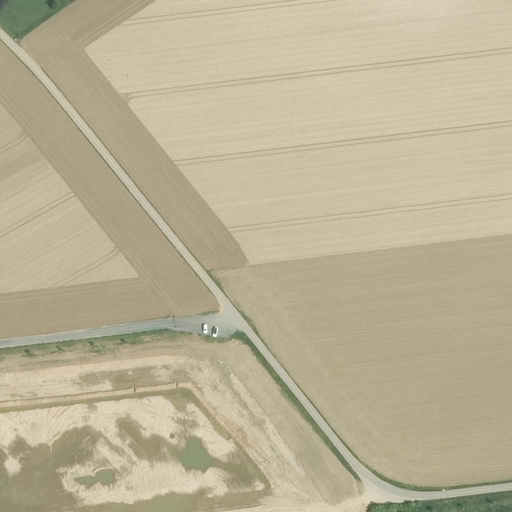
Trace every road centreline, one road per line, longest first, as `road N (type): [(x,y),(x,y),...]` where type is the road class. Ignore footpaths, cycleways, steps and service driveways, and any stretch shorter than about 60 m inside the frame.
road 1 (unclassified): [(511,484),(413,493),(367,475),(0,31)]
road 2 (track): [(0,343),(236,316)]
